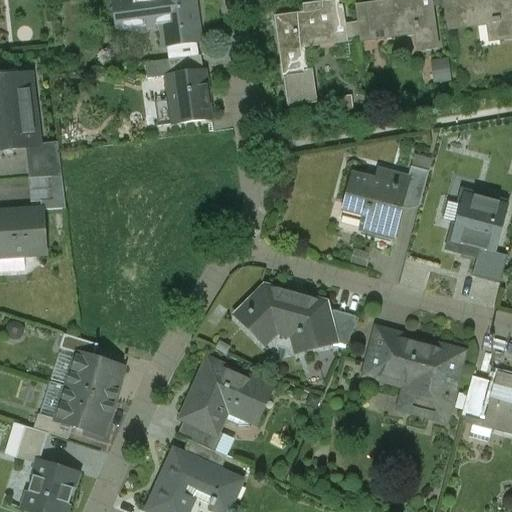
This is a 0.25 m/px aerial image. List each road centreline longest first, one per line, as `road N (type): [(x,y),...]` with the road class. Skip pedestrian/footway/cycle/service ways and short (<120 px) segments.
road 1 (residential): [(236,246),(163,371),(98,511)]
road 2 (residential): [(231,0),(258,203),(236,246)]
road 3 (residential): [(236,246),(474,313)]
